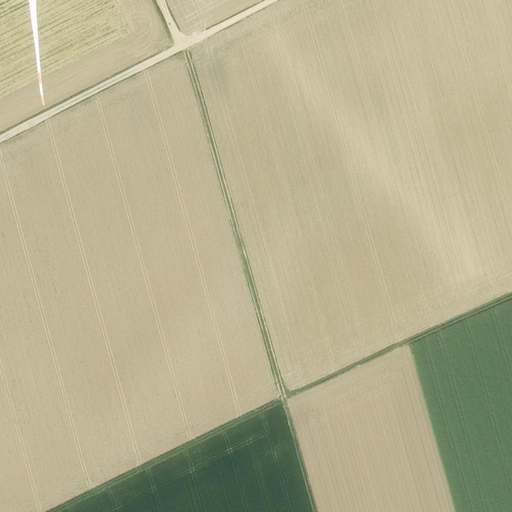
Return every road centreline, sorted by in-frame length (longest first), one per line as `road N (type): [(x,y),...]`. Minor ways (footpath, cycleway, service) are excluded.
road 1 (track): [(52,511),(281,398),(182,46)]
road 2 (track): [(511,296),(281,398),(312,511)]
road 3 (track): [(182,46),(0,139)]
